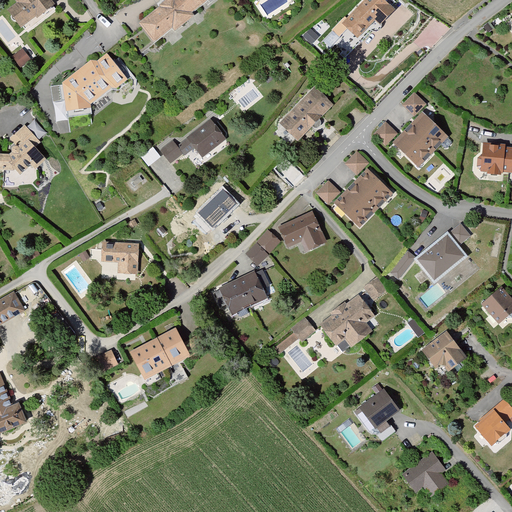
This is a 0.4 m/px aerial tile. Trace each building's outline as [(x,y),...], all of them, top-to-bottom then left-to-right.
[(43,0),(4,0),(0,3),(0,5),(17,31),(50,8),(43,0)] [(206,0),(165,0),(133,25),(149,46),(207,2),(206,0)] [(379,0),(359,0),(337,26),(355,42),(370,24),(377,29),(393,11),(379,0)] [(313,42),(320,35),(312,28),(306,35),(313,42)] [(17,52),(23,65),(32,61),(26,48),(17,52)] [(103,53),(60,86),(60,113),(86,112),(86,107),(106,91),(109,95),(126,83),(103,53)] [(308,91),(275,127),(295,145),(327,109),(308,91)] [(424,105),(411,94),(400,106),(413,118),(424,105)] [(421,114),(390,145),(415,169),(446,139),(421,114)] [(42,138),(48,132),(36,119),(30,125),(42,138)] [(182,140),(198,160),(223,141),(208,121),(182,140)] [(395,135),(383,124),(372,136),(383,147),(395,135)] [(12,149),(5,155),(3,167),(9,175),(26,175),(42,162),(29,151),(36,144),(21,127),(12,136),(17,144),(12,149)] [(179,157),(167,139),(154,149),(166,166),(179,157)] [(502,147),(481,145),(478,174),(499,176),(499,175),(501,150),(502,147)] [(511,155),(511,151),(501,150),(499,175),(510,176),(511,155)] [(367,165),(355,153),(343,165),(355,177),(367,165)] [(367,173),(332,208),(354,231),(390,196),(367,173)] [(338,193),(326,182),(314,195),(326,207),(338,193)] [(219,189),(192,214),(211,234),(238,208),(219,189)] [(311,214),(277,229),(286,248),(297,243),(302,256),(325,246),(311,214)] [(459,225),(412,262),(430,285),(462,260),(453,248),(468,236),(459,225)] [(278,244),(265,231),(253,243),(254,243),(266,255),(278,244)] [(254,267),(266,255),(254,243),(243,254),(254,267)] [(137,245),(98,245),(98,276),(136,276),(137,245)] [(412,260),(404,255),(390,274),(398,280),(412,260)] [(260,270),(214,288),(226,318),(264,303),(259,291),(267,288),(260,270)] [(375,280),(361,289),(372,304),(386,295),(375,280)] [(511,305),(497,289),(478,307),(495,326),(511,310),(511,305)] [(13,295),(0,301),(0,324),(22,312),(13,295)] [(374,319),(357,296),(319,325),(332,343),(341,336),(350,348),(371,332),(366,325),(374,319)] [(304,320),(289,331),(298,344),(313,333),(304,320)] [(175,328),(125,354),(140,382),(190,356),(175,328)] [(463,362),(440,334),(417,354),(432,371),(438,366),(446,376),(463,362)] [(100,354),(106,369),(120,363),(113,348),(100,354)] [(0,433),(18,427),(0,376),(0,433)] [(395,414),(377,388),(349,408),(373,444),(390,433),(383,423),(395,414)] [(511,410),(503,399),(469,428),(487,449),(508,432),(502,426),(511,417),(511,410)] [(445,472),(429,452),(398,475),(413,495),(420,489),(428,499),(448,484),(441,475),(445,472)]
